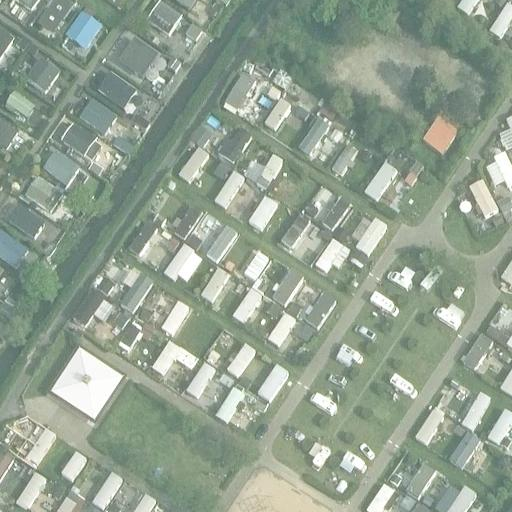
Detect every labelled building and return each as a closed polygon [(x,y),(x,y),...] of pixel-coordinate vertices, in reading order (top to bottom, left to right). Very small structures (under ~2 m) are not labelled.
[(14,0),(13,2),(31,14),(40,0),(14,0)] [(166,0),(189,15),(194,8),(198,0),(166,0)] [(58,2),(38,30),(52,40),(57,32),(72,11),(58,2)] [(168,40),(181,20),(160,5),(146,25),(168,40)] [(511,6),(509,5),(491,32),(500,39),(511,20),(511,6)] [(101,30),(81,16),(65,40),(84,53),(101,30)] [(0,61),(12,45),(0,35),(0,61)] [(133,42),(117,66),(142,83),(159,58),(133,42)] [(353,78),(379,96),(390,80),(403,89),(410,79),(375,55),(367,68),(362,65),(353,78)] [(41,63),(26,85),(43,97),(59,76),(41,63)] [(243,75),(225,108),(238,115),(256,81),(243,75)] [(109,77),(96,95),(124,114),(136,95),(109,77)] [(28,120),(36,108),(15,94),(4,109),(11,114),(13,110),(28,120)] [(282,98),(266,125),(278,132),(285,120),(301,128),(310,113),(282,98)] [(104,139),(116,121),(91,104),(79,122),(104,139)] [(137,115),(129,127),(143,135),(150,123),(137,115)] [(511,118),(506,120),(510,131),(500,135),(506,153),(511,150),(511,118)] [(300,152),(312,158),(329,126),(317,120),(300,152)] [(0,150),(4,154),(17,134),(0,122),(0,150)] [(206,148),(212,133),(199,128),(193,143),(206,148)] [(96,143),(82,134),(81,136),(72,130),(60,147),(83,163),(96,143)] [(218,153),(233,165),(254,138),(243,130),(231,145),(227,142),(218,153)] [(345,176),(359,153),(347,146),(333,169),(345,176)] [(179,176),(190,184),(210,156),(199,148),(179,176)] [(487,164),(498,192),(511,185),(511,165),(508,155),(487,164)] [(67,190),(79,173),(54,156),(42,174),(67,190)] [(273,156),(266,169),(253,161),(244,177),(268,191),(284,163),(273,156)] [(378,201),(396,170),(385,164),(367,194),(378,201)] [(233,175),(215,203),(245,222),(263,195),(233,175)] [(388,189),(405,197),(412,183),(395,175),(388,189)] [(304,211),(318,183),(306,177),(293,205),(304,211)] [(24,201),(44,215),(51,205),(58,195),(37,181),(30,191),(24,201)] [(466,189),(483,231),(502,223),(486,182),(466,189)] [(327,188),(309,213),(335,231),(353,206),(327,188)] [(82,206),(89,196),(82,191),(75,201),(82,206)] [(503,216),(511,211),(511,204),(509,198),(498,203),(503,216)] [(187,241),(204,213),(192,206),(176,234),(187,241)] [(43,229),(18,211),(7,226),(33,244),(43,229)] [(294,251),(312,225),(300,217),(282,243),(294,251)] [(372,219),(358,250),(373,256),(386,226),(372,219)] [(147,223),(128,249),(138,257),(157,231),(147,223)] [(220,261),(237,234),(225,228),(209,255),(220,261)] [(0,263),(8,269),(21,250),(0,235),(0,263)] [(316,267),(326,273),(332,264),(340,269),(351,252),(333,240),(316,267)] [(178,279),(193,252),(181,245),(166,272),(178,279)] [(257,281),(269,259),(257,253),(245,275),(257,281)] [(511,289),(511,265),(500,276),(511,289)] [(215,304),(228,274),(216,270),(203,299),(215,304)] [(273,301),(285,309),(305,278),(292,270),(273,301)] [(121,307),(135,316),(155,284),(141,276),(121,307)] [(169,317),(178,297),(157,288),(148,308),(169,317)] [(252,290),(234,318),(247,327),(266,299),(252,290)] [(87,328),(93,316),(105,323),(114,306),(90,293),(74,321),(87,328)] [(297,336),(310,344),(337,301),(324,293),(297,336)] [(11,318),(20,307),(9,299),(1,309),(11,318)] [(177,303),(163,330),(175,337),(190,309),(177,303)] [(122,344),(132,350),(140,338),(149,343),(160,326),(142,314),(122,344)] [(285,314),(269,341),(280,348),(296,321),(285,314)] [(205,356),(220,328),(209,322),(194,351),(205,356)] [(511,349),(511,337),(511,339),(491,327),(487,334),(511,349)] [(493,369),(503,348),(480,336),(464,366),(476,372),(481,363),(493,369)] [(170,343),(153,369),(178,385),(195,358),(170,343)] [(240,378),(255,352),(245,345),(229,372),(240,378)] [(94,423),(121,381),(79,353),(51,395),(94,423)] [(270,403),(290,375),(278,366),(258,394),(270,403)] [(511,397),(511,368),(502,393),(511,397)] [(223,379),(219,386),(229,392),(233,386),(223,379)] [(216,417),(227,424),(245,396),(234,389),(216,417)] [(472,426),(484,400),(474,395),(462,421),(472,426)] [(434,411),(417,439),(427,445),(444,418),(434,411)] [(488,437),(511,452),(511,449),(511,418),(504,413),(488,437)] [(36,424),(18,454),(38,466),(56,436),(36,424)] [(468,434),(450,463),(462,471),(481,442),(468,434)] [(0,483),(14,459),(1,451),(0,453),(0,483)] [(74,453),(63,477),(75,482),(86,459),(74,453)] [(428,511),(419,507),(436,471),(423,465),(403,507),(412,511),(428,511)] [(37,511),(54,511),(67,490),(36,472),(19,501),(37,511)] [(104,511),(123,481),(112,473),(93,504),(104,511)] [(99,511),(88,504),(94,494),(78,484),(60,511),(99,511)] [(382,511),(395,492),(384,485),(367,511),(382,511)] [(450,511),(449,511),(464,511),(472,498),(450,487),(440,506),(450,511)] [(145,495),(135,511),(150,511),(156,501),(145,495)]
